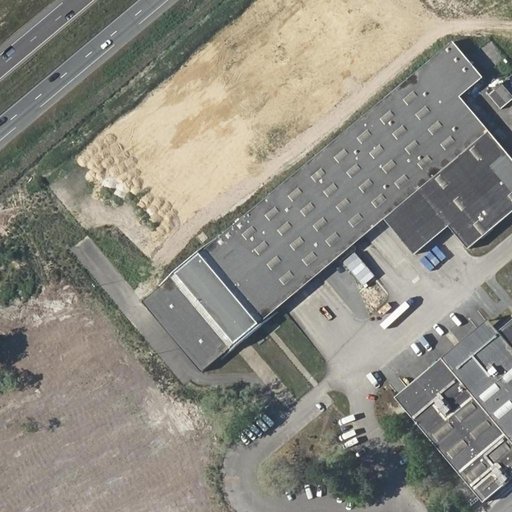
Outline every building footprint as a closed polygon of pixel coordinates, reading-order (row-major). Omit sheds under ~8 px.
[(511,210),(511,154),(463,94),(486,75),(457,40),(149,292),(206,361),(386,214),(420,187),(450,223),(469,246),(511,210)] [(502,106),(511,97),(511,88),(504,79),(490,91),(502,106)] [(416,250),(450,223),(420,187),(386,214),(416,250)] [(355,250),(343,260),(363,284),(375,274),(355,250)] [(201,365),(206,361),(149,292),(144,296),(201,365)] [(511,318),(491,336),(483,325),(398,394),(408,406),(484,500),(511,476),(511,318)]
